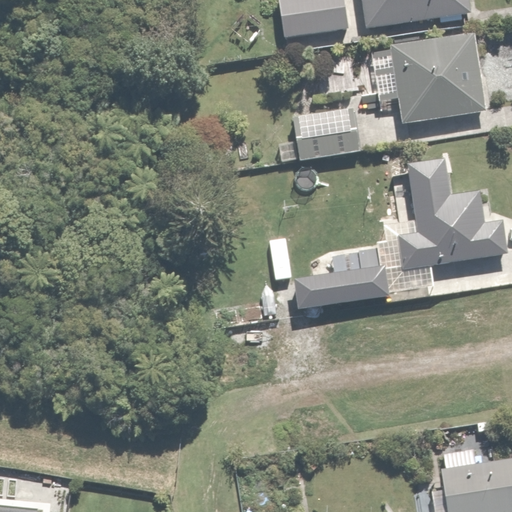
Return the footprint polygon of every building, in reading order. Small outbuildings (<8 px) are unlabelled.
[(346,0),(279,0),(287,44),(352,33),(346,0)] [(473,0),(365,0),(370,30),(476,15),(473,0)] [(369,107),(401,101),(405,123),(490,109),(478,35),(424,44),(360,56),(369,107)] [(356,111),(293,122),(300,163),(364,152),(356,111)] [(387,243),(379,244),(383,273),(408,270),(508,259),(504,222),(491,223),(487,195),(455,199),(451,159),(411,163),(418,221),(385,225),(387,243)] [(386,297),(382,270),(296,285),(300,312),(386,297)] [(511,511),(511,459),(441,473),(448,511),(511,511)]
